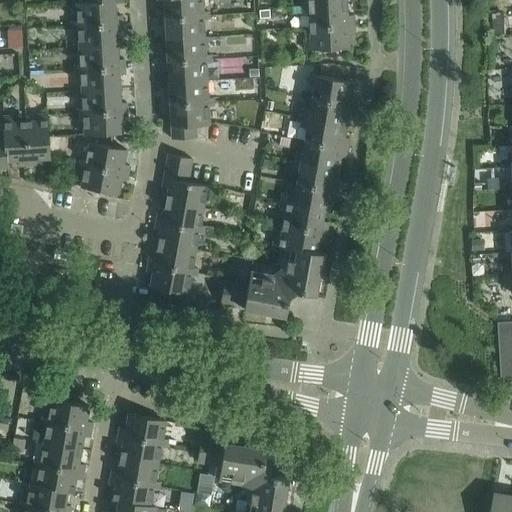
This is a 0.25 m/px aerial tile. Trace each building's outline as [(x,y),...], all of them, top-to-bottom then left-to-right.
[(158,11),(159,19),(208,16),(208,12),(203,12),(201,0),(163,0),(164,11),(158,11)] [(72,22),(72,26),(122,23),(121,16),(115,16),(114,3),(114,2),(83,4),(82,3),(77,3),(78,22),(72,22)] [(346,4),(302,7),(303,16),(309,16),(310,28),(354,25),(353,15),(347,16),(346,4)] [(208,16),(159,19),(159,26),(165,26),(166,40),(204,37),(203,20),(209,20),(208,16)] [(122,23),(72,26),(73,30),(78,30),(79,47),(117,45),(116,31),(122,31),(122,23)] [(354,25),(310,28),(310,40),(304,40),(305,51),(349,48),(348,36),(354,35),(354,25)] [(161,54),(161,62),(211,59),(211,55),(205,55),(204,37),(166,40),(167,54),(161,54)] [(75,66),(75,70),(124,67),(124,59),(118,60),(117,45),(79,47),(80,66),(75,66)] [(211,59),(161,62),(162,69),(168,69),(169,83),(207,81),(206,63),(211,63),(211,59)] [(124,67),(75,70),(75,74),(81,74),(82,91),(119,89),(119,75),(125,75),(124,67)] [(314,86),(312,98),(355,106),(357,96),(351,95),(353,83),(310,75),(308,85),(314,86)] [(163,97),(164,105),(213,102),(213,98),(208,98),(207,81),(169,83),(169,97),(163,97)] [(77,109),(77,113),(127,110),(126,103),(120,103),(119,89),(82,91),(83,109),(77,109)] [(304,109),(302,118),(346,126),(348,115),(354,116),(355,106),(312,98),(310,110),(304,109)] [(213,102),(164,105),(164,112),(170,112),(171,127),(195,126),(209,125),(208,106),(213,106),(213,102)] [(127,110),(77,113),(78,117),(83,117),(84,135),(122,133),(121,118),(127,118),(127,110)] [(38,121),(26,122),(28,166),(38,165),(38,159),(50,159),(48,115),(37,115),(38,121)] [(3,117),(3,129),(4,129),(6,161),(7,161),(18,160),(18,166),(28,166),(26,122),(13,122),(13,116),(3,117)] [(346,126),(302,118),(301,127),(306,128),(304,141),(348,148),(349,139),(344,137),(346,126)] [(195,126),(171,127),(172,139),(196,138),(195,126)] [(296,151),(294,161),(338,168),(340,157),(346,158),(348,148),(304,141),(302,152),(296,151)] [(80,160),(79,164),(128,173),(129,166),(123,165),(126,150),(89,143),(85,161),(80,160)] [(168,154),(166,166),(190,171),(192,159),(168,154)] [(338,168),(294,161),(293,170),(299,171),(297,183),(340,191),(342,181),(336,180),(338,168)] [(128,173),(79,164),(79,168),(84,169),(80,188),(118,195),(121,180),(127,181),(128,173)] [(166,166),(164,178),(187,182),(190,171),(166,166)] [(212,187),(187,182),(164,178),(162,186),(168,188),(166,201),(203,208),(206,191),(212,192),(212,187)] [(288,194),(287,202),(287,203),(324,210),(324,211),(330,212),(332,200),(338,201),(340,191),(297,183),(294,195),(288,194)] [(157,214),(156,221),(204,230),(205,226),(200,225),(203,208),(166,201),(163,215),(157,214)] [(285,212),(283,224),(326,232),(328,222),(322,221),(324,211),(324,210),(287,203),(287,202),(281,201),(279,211),(285,212)] [(204,230),(156,221),(154,229),(160,230),(158,244),(195,251),(198,233),(204,234),(204,230)] [(326,232),(283,224),(281,236),(275,235),(273,245),(286,248),(286,247),(316,252),(319,241),(324,242),(326,232)] [(482,239),(470,240),(471,252),(483,251),(482,239)] [(149,257),(148,264),(197,273),(197,269),(192,268),(195,251),(158,244),(155,258),(149,257)] [(282,269),(277,272),(295,298),(302,293),(316,296),(323,253),(316,252),(286,247),(286,248),(282,269)] [(197,273),(148,264),(147,271),(153,272),(150,287),(187,294),(191,276),(196,277),(197,273)] [(248,285),(244,308),(286,316),(288,303),(295,298),(277,272),(273,275),(250,271),(248,285)] [(220,304),(232,306),(236,283),(224,280),(220,304)] [(236,283),(232,306),(244,308),(248,285),(236,283)] [(511,321),(497,323),(498,336),(511,335),(511,321)] [(511,335),(498,336),(498,347),(511,345),(511,335)] [(511,345),(498,347),(499,357),(511,356),(511,345)] [(511,356),(499,357),(499,368),(511,367),(511,356)] [(511,367),(499,368),(500,379),(511,378),(511,367)] [(43,417),(42,421),(91,430),(92,422),(86,421),(89,407),(52,400),(48,418),(43,417)] [(120,428),(118,435),(167,444),(168,440),(162,439),(166,421),(128,414),(125,429),(120,428)] [(91,430),(42,421),(41,425),(47,426),(43,443),(81,450),(83,436),(89,437),(91,430)] [(167,444),(118,435),(117,442),(123,443),(120,457),(158,464),(161,447),(166,448),(167,444)] [(197,462),(209,464),(213,440),(201,439),(197,462)] [(213,440),(209,464),(221,466),(224,442),(213,440)] [(224,442),(221,466),(219,480),(241,483),(244,488),(270,469),(265,462),(267,449),(224,442)] [(35,460),(34,464),(83,472),(84,465),(78,464),(81,450),(43,443),(40,461),(35,460)] [(112,470),(110,477),(159,486),(160,482),(154,481),(158,464),(120,457),(118,471),(112,470)] [(83,472),(34,464),(34,467),(39,468),(36,485),(36,486),(67,491),(67,492),(73,494),(76,479),(82,480),(83,472)] [(247,492),(244,511),(282,511),(288,478),(275,476),(270,469),(244,488),(247,492)] [(159,486),(110,477),(109,485),(115,486),(112,501),(118,502),(118,501),(150,507),(150,506),(153,489),(158,490),(159,486)] [(21,501),(21,505),(59,511),(69,511),(71,506),(65,505),(67,492),(67,491),(36,486),(36,485),(30,484),(27,502),(21,501)] [(489,511),(510,511),(511,503),(511,497),(493,494),(489,511)] [(154,511),(156,507),(150,506),(150,507),(118,501),(118,502),(116,511),(154,511)]
